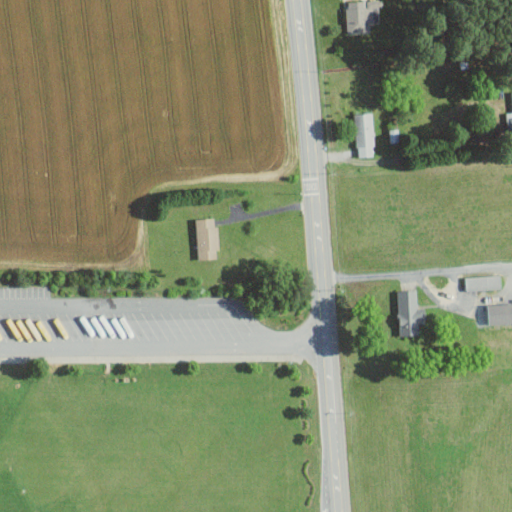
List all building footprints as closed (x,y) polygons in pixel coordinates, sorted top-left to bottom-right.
[(347,34),(370,33),(369,24),(380,24),(379,0),(346,1),(347,34)] [(356,157),(374,156),(372,113),(354,114),(356,157)] [(389,143),(398,142),(398,129),(388,129),(389,143)] [(218,259),(216,218),(195,219),(197,260),(218,259)] [(500,289),(500,276),(464,277),(465,290),(500,289)] [(425,324),(425,308),(417,308),(417,291),(397,291),(398,336),(419,335),(419,324),(425,324)] [(489,324),(511,323),(511,303),(488,305),(489,324)]
